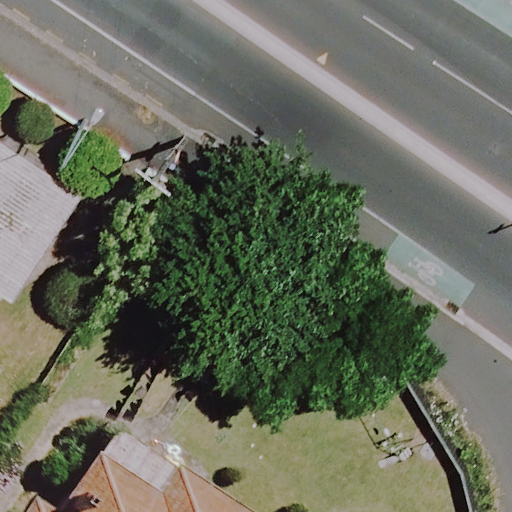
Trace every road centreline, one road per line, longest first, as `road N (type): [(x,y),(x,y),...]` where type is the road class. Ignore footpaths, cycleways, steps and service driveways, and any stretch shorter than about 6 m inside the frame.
road 1 (secondary): [(511,267),(116,0)]
road 2 (secondary): [(345,0),(511,109)]
